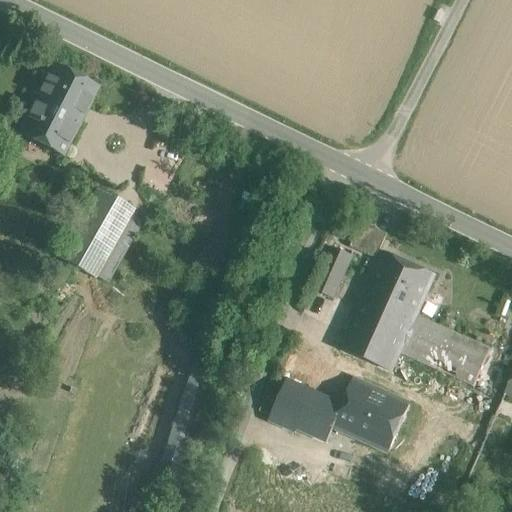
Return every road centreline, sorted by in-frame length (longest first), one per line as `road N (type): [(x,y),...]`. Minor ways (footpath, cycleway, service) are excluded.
road 1 (unclassified): [(215,511),(346,161)]
road 2 (tertiary): [(346,161),(11,0)]
road 3 (unclassified): [(374,175),(461,0)]
road 4 (tertiary): [(511,243),(374,175)]
